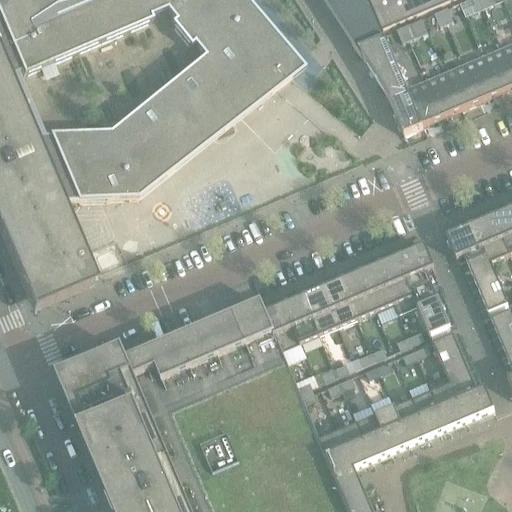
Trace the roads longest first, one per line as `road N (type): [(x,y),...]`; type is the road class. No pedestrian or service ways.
road 1 (residential): [(511,151),(22,361)]
road 2 (residential): [(86,511),(22,361)]
